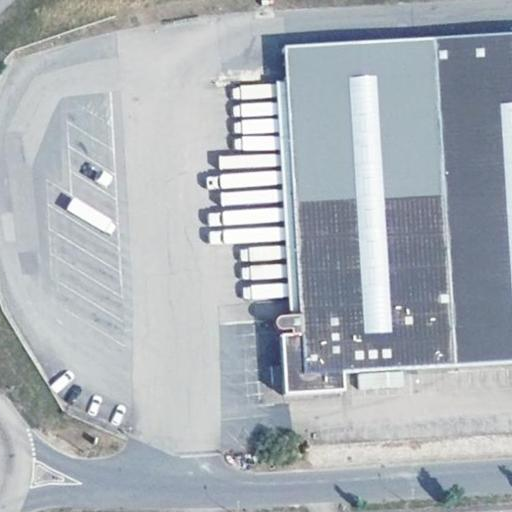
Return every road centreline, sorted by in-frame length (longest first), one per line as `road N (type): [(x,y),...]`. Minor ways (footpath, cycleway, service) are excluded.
road 1 (unknown): [(178,373),(119,369),(62,339),(29,294),(17,246),(12,118),(23,62),(52,43),(118,28),(138,33),(160,56)]
road 2 (unclassified): [(10,479),(144,494),(511,477)]
road 3 (unknown): [(322,395),(511,389)]
